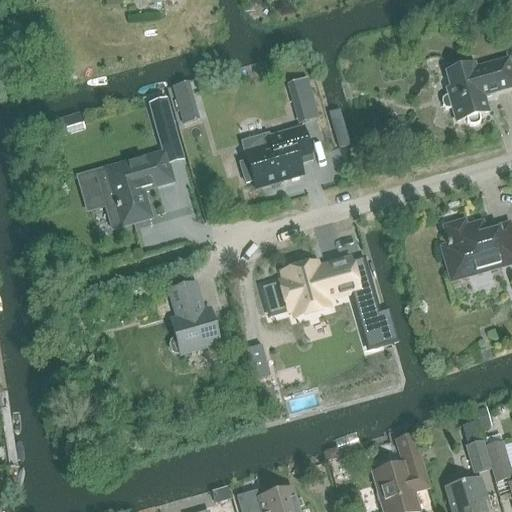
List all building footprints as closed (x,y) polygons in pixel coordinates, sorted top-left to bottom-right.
[(511,89),(511,72),(508,60),(507,61),(507,62),(499,64),(499,63),(476,70),(475,66),(446,75),(450,90),(447,91),(448,96),(445,97),(442,100),(442,105),(443,107),(445,109),(448,110),(452,110),(456,124),(465,121),(466,124),(468,126),(471,127),(475,126),(477,124),(478,121),(477,118),(489,114),(483,95),(491,93),(491,96),(511,89)] [(191,86),(176,90),(181,108),(196,103),(191,86)] [(312,99),(294,103),(300,125),(318,121),(312,99)] [(163,102),(145,107),(151,126),(169,121),(163,102)] [(57,139),(69,136),(65,120),(52,124),(53,127),(57,139)] [(251,184),(253,192),(303,178),(298,161),(311,157),(304,133),(242,153),(245,163),(240,165),(245,186),(251,184)] [(105,171),(77,179),(87,212),(104,207),(112,235),(151,224),(150,220),(142,192),(172,184),(164,155),(127,165),(105,171)] [(484,233),(483,228),(481,226),(478,225),(466,229),(465,227),(461,226),(452,227),(447,230),(445,233),(448,244),(446,245),(447,248),(441,249),(451,284),(469,279),(467,272),(489,265),(491,272),(511,266),(511,235),(509,225),(484,233)] [(319,278),(315,266),(283,275),(285,283),(277,286),(275,290),(281,311),(285,314),(293,311),(295,319),(328,310),(325,302),(358,292),(351,269),(319,278)] [(208,329),(195,286),(169,294),(176,321),(170,322),(175,340),(173,340),(170,343),(170,347),(171,352),(174,355),(178,356),(180,355),(180,357),(219,346),(213,327),(208,329)] [(270,379),(261,347),(245,352),(254,383),(270,379)] [(331,370),(325,375),(327,382),(334,384),(339,380),(337,373),(331,370)] [(485,411),(475,414),(480,430),(490,427),(485,411)] [(381,511),(418,511),(409,477),(424,473),(413,438),(395,444),(402,467),(371,476),(381,511)] [(474,476),(490,472),(482,445),(466,449),(474,476)] [(496,484),(511,480),(501,445),(486,450),(496,484)] [(346,459),(330,463),(332,472),(348,468),(346,459)] [(255,480),(243,483),(245,492),(257,488),(255,480)] [(451,511),(484,511),(480,497),(484,496),(480,481),(445,491),(451,511)] [(228,489),(212,494),(215,506),(231,501),(228,489)] [(298,511),(292,490),(259,500),(256,493),(236,499),(240,511),(298,511)]
